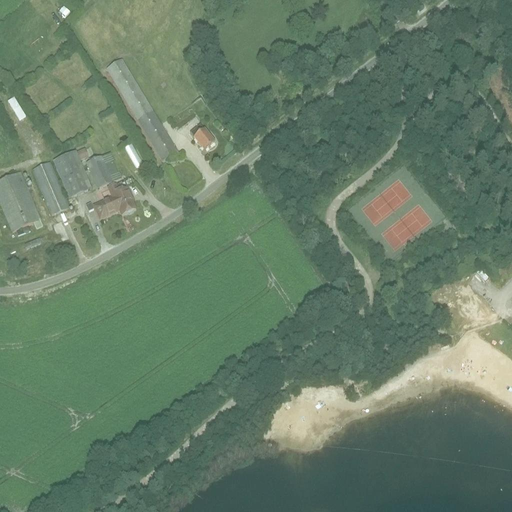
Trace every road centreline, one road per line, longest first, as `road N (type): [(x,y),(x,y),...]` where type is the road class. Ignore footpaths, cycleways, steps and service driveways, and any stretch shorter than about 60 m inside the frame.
road 1 (track): [(103,511),(264,377),(376,302),(328,222),(344,192),(401,144)]
road 2 (unclassified): [(0,291),(45,283),(141,236),(215,187),(449,0)]
